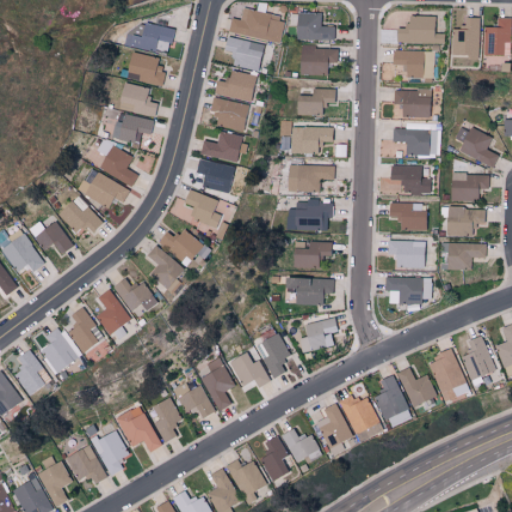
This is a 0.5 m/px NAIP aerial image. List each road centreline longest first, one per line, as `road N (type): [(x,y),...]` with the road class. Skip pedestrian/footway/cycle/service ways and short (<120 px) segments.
road 1 (residential): [(511,302),(359,364),(96,511)]
road 2 (residential): [(215,0),(159,194),(122,243),(0,340)]
road 3 (residential): [(370,0),(362,308),(381,355)]
road 4 (secondary): [(511,423),(351,511)]
road 5 (secondary): [(393,511),(511,447)]
